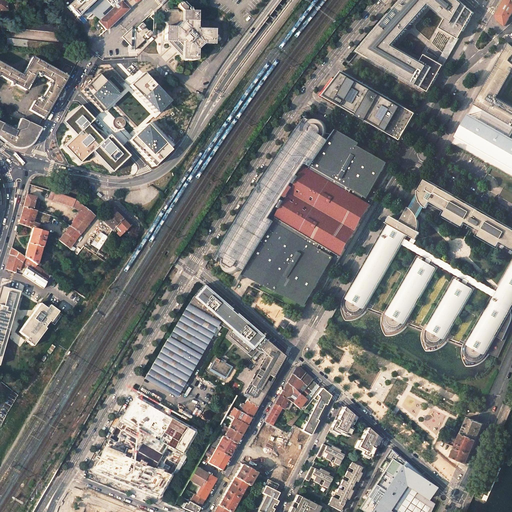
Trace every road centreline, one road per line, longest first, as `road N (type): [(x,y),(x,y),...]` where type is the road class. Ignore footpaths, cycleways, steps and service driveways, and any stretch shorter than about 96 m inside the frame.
road 1 (tertiary): [(67,473),(191,266)]
road 2 (tertiary): [(191,266),(303,96)]
road 3 (residential): [(205,511),(295,354)]
road 4 (unclassified): [(190,136),(296,0)]
road 5 (unknown): [(88,58),(157,60),(192,82),(232,42)]
road 6 (trunk): [(190,136),(286,0)]
road 7 (tertiary): [(275,0),(221,71),(190,136)]
road 8 (unknown): [(125,376),(186,407),(199,394),(195,379),(216,341)]
road 9 (residential): [(191,266),(295,354)]
road 10 (unclassified): [(337,391),(277,511)]
road 11 (primary): [(458,495),(511,373)]
road 12 (tertiary): [(303,96),(381,0)]
